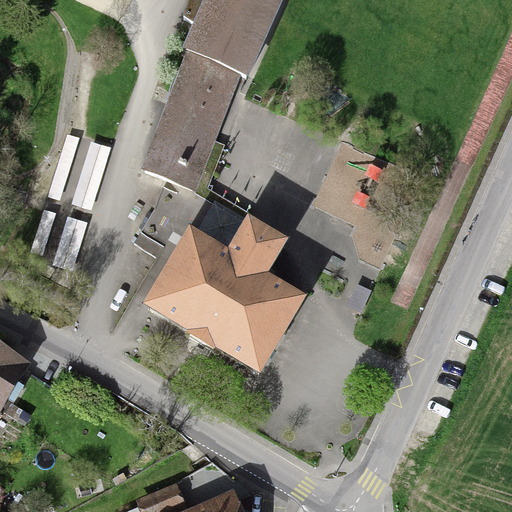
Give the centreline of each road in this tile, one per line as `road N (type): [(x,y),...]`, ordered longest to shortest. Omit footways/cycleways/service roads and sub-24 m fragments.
road 1 (residential): [(335,511),(96,363),(0,314)]
road 2 (residential): [(348,511),(382,460),(511,169)]
